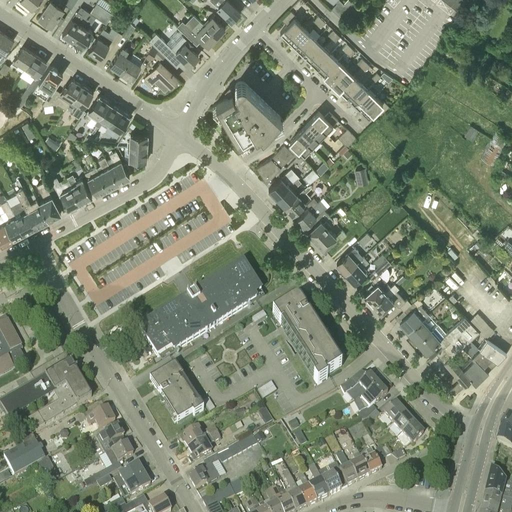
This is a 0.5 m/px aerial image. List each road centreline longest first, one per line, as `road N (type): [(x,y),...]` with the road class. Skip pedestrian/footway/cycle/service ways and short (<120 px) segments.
road 1 (residential): [(479,435),(426,392),(226,174)]
road 2 (residential): [(193,511),(32,242)]
road 3 (residential): [(178,134),(0,13)]
road 4 (residential): [(32,242),(150,179),(178,134)]
road 5 (residential): [(319,511),(368,499),(452,511)]
road 6 (residential): [(178,134),(212,73),(253,29)]
road 7 (residential): [(226,174),(317,92)]
